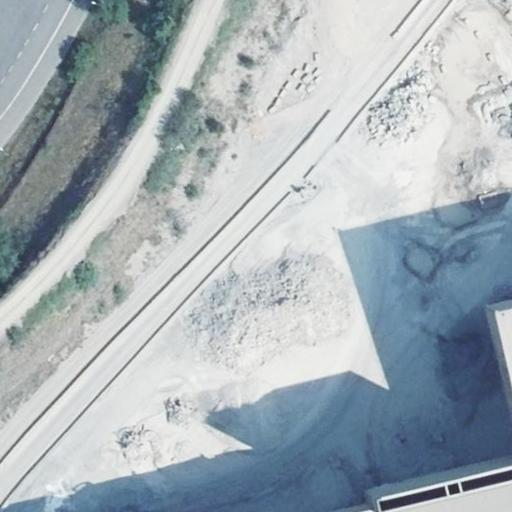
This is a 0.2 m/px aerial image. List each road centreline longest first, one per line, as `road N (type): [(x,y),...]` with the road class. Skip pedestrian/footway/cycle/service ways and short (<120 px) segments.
road 1 (track): [(439,0),(0,491)]
road 2 (track): [(214,0),(137,160),(0,323)]
